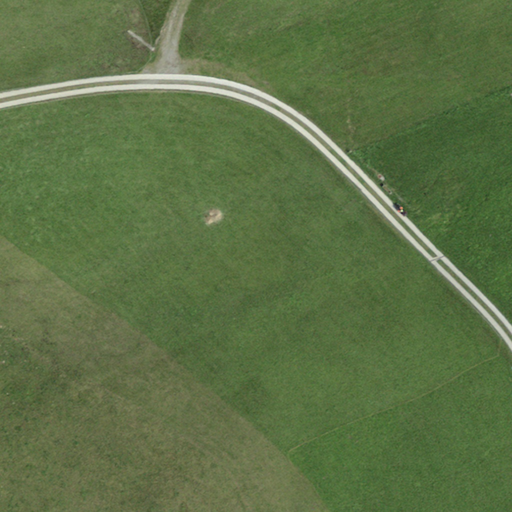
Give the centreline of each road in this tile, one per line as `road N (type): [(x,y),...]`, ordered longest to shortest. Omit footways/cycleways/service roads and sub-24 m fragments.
road 1 (track): [(511,336),(297,119),(262,98),(169,81)]
road 2 (track): [(169,81),(0,101)]
